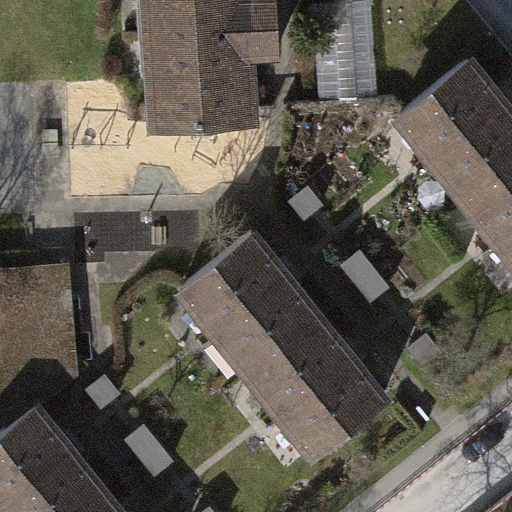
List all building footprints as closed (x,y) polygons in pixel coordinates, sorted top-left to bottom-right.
[(142,0),(149,113),(158,113),(241,108),(237,41),(267,39),(264,0),(242,0),(243,8),(222,9),(221,0),(142,0)] [(359,0),(331,0),(307,2),(314,97),(367,94),(359,0)] [(493,96),(460,54),(392,108),(425,149),(493,96)] [(511,147),(511,120),(493,96),(425,149),(458,191),(511,147)] [(511,214),(511,147),(458,191),(491,232),(511,214)] [(309,181),(289,196),(305,216),(325,201),(309,181)] [(511,214),(491,232),(511,258),(511,214)] [(276,269),(244,228),(175,282),(208,323),(276,269)] [(391,282),(362,246),(342,262),(372,298),(391,282)] [(0,418),(2,420),(26,401),(66,369),(59,263),(24,265),(0,266),(0,418)] [(309,310),(276,269),(208,323),(214,330),(241,365),(309,310)] [(342,352),(309,310),(241,365),(274,406),(342,352)] [(427,328),(409,343),(425,363),(443,348),(427,328)] [(375,393),(342,352),(274,406),(278,412),(307,447),(375,393)] [(122,390),(106,370),(86,385),(102,405),(122,390)] [(0,490),(59,442),(26,401),(2,420),(0,421),(0,490)] [(176,454),(146,416),(126,432),(156,470),(176,454)] [(57,511),(93,484),(59,442),(0,490),(0,508),(3,511),(57,511)] [(115,511),(93,484),(57,511),(115,511)] [(223,511),(215,500),(199,511),(223,511)]
